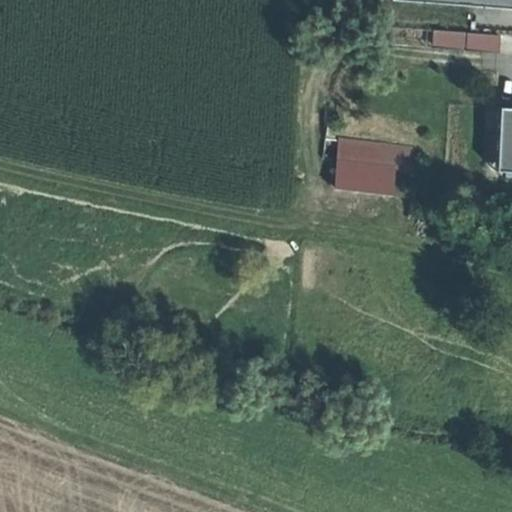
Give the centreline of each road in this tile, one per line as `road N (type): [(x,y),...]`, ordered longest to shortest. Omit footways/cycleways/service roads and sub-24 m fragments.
road 1 (track): [(511,286),(0,163)]
road 2 (track): [(243,511),(0,418)]
